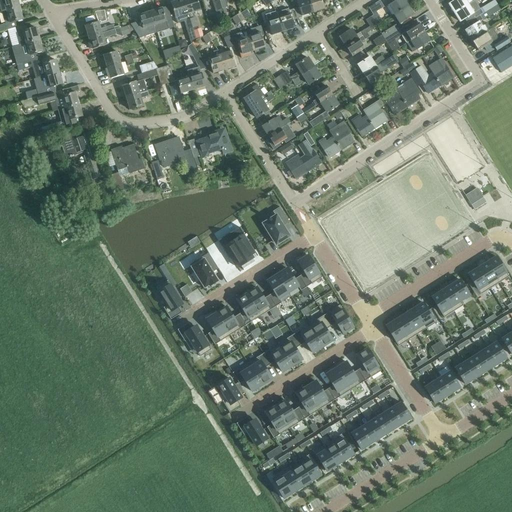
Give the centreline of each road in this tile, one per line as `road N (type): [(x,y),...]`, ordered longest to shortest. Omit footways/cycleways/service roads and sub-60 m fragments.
road 1 (residential): [(295,204),(480,82),(428,0)]
road 2 (residential): [(50,11),(122,120),(177,119),(224,93)]
road 3 (residential): [(365,318),(492,240),(511,241)]
road 4 (residential): [(180,321),(313,236)]
road 5 (residential): [(239,414),(372,330)]
road 6 (residential): [(442,438),(327,511)]
road 7 (residential): [(295,204),(224,93)]
road 8 (residential): [(372,330),(442,438)]
